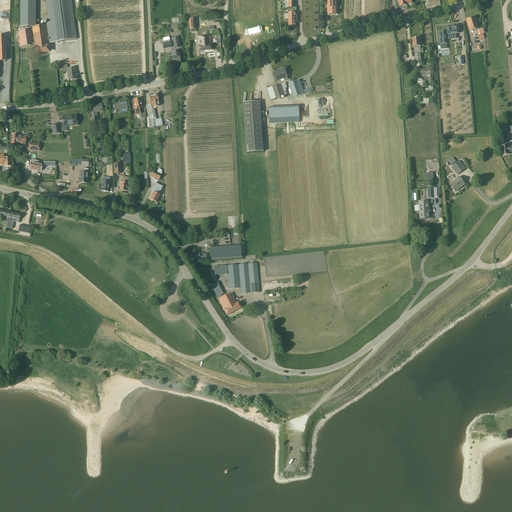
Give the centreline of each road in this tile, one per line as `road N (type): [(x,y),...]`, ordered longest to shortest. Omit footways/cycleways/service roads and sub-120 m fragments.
road 1 (unclassified): [(0,189),(143,223),(172,249),(241,349),(282,372),(331,370),(378,339)]
road 2 (unclassified): [(0,109),(224,69),(302,43)]
road 3 (unclassified): [(378,339),(452,281),(511,209)]
road 4 (unclassified): [(302,43),(473,0)]
